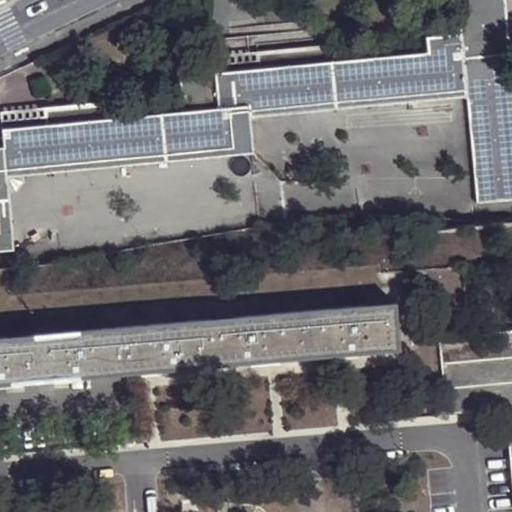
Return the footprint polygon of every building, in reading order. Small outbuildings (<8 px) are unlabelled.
[(458,0),(462,32),(469,95),(479,202),(511,198),(511,70),(505,0),(458,0)] [(430,53),(332,61),(337,108),(469,95),(462,32),(427,35),(430,53)] [(214,55),(215,64),(216,73),(332,61),(331,43),(214,55)] [(180,68),(185,111),(250,105),(251,116),(337,108),(332,61),(216,73),(215,64),(180,68)] [(2,110),(3,128),(120,117),(119,99),(2,110)] [(3,128),(4,146),(7,175),(254,151),(251,116),(250,105),(185,111),(120,117),(3,128)] [(0,251),(15,249),(7,175),(4,146),(0,146),(0,251)] [(0,338),(0,384),(125,374),(341,356),(398,351),(394,307),(384,308),(0,338)] [(504,411),(511,502),(511,333),(438,340),(443,416),(504,411)]
